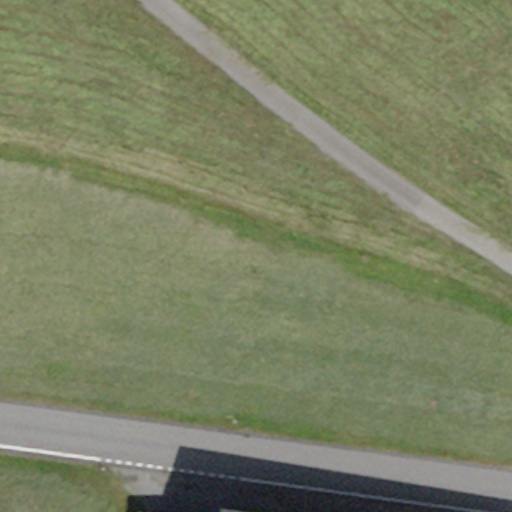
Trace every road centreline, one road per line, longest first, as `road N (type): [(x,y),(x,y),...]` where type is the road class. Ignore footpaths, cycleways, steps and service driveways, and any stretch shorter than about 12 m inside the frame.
road 1 (tertiary): [(0,432),(511,504)]
road 2 (track): [(154,0),(350,157),(511,261)]
